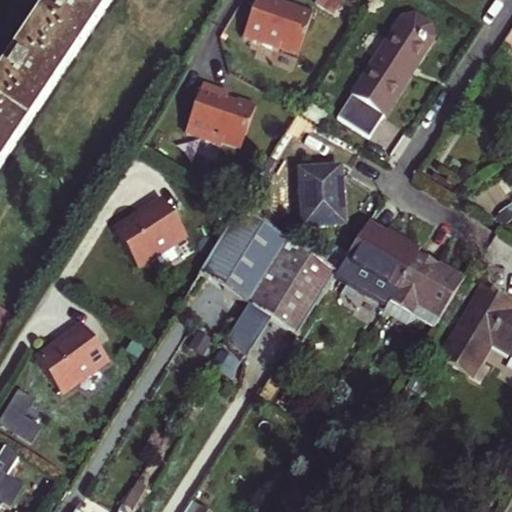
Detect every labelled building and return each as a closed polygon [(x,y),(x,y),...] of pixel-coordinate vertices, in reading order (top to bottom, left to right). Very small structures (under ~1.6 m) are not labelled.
[(0,171),(115,1),(113,0),(51,0),(50,3),(6,69),(0,77),(0,171)] [(288,0),(288,1),(286,0),(259,0),(246,36),(282,49),(283,46),(301,53),(317,12),(291,0),(288,0)] [(420,17),(404,21),(339,120),(369,140),(434,40),(432,25),(420,17)] [(227,100),(229,94),(204,85),(186,134),(222,147),(223,144),(242,150),(257,106),(242,101),(239,101),(237,104),(227,100)] [(340,169),(302,172),(307,226),(345,224),(340,169)] [(164,199),(116,232),(140,267),(188,234),(164,199)] [(249,304),(288,240),(242,210),(203,274),(249,304)] [(421,253),(370,224),(346,262),(372,278),(367,286),(390,301),(421,253)] [(298,336),(339,273),(288,240),(249,304),(241,317),(266,333),(286,328),(298,336)] [(390,301),(436,328),(466,281),(421,253),(390,301)] [(511,308),(511,303),(487,288),(445,360),(472,376),(493,341),(511,352),(511,309),(511,308)] [(0,342),(9,348),(24,323),(17,318),(0,306),(0,342)] [(36,361),(61,396),(108,363),(84,328),(36,361)] [(9,348),(0,342),(0,357),(2,359),(9,348)] [(0,458),(0,505),(10,511),(12,511),(25,492),(4,479),(21,451),(9,444),(0,458)] [(209,511),(193,502),(186,511),(209,511)]
